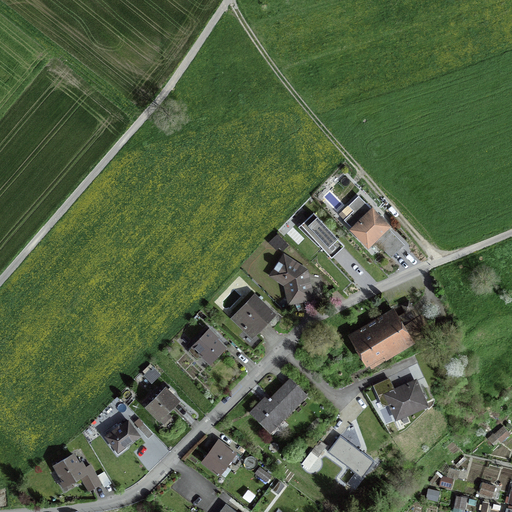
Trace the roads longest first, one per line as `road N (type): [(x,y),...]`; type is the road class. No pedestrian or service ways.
road 1 (residential): [(440,266),(320,316),(136,494),(41,511)]
road 2 (unclassified): [(226,0),(168,87),(0,282)]
road 3 (track): [(231,0),(279,74),(440,266)]
road 4 (track): [(145,115),(0,0)]
